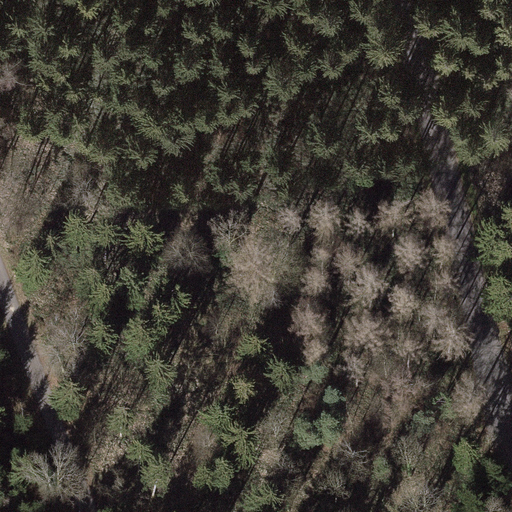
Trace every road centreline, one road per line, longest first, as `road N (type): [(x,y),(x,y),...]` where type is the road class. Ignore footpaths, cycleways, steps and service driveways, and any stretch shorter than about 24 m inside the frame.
road 1 (unclassified): [(405,0),(511,432)]
road 2 (unclassified): [(86,511),(0,283)]
